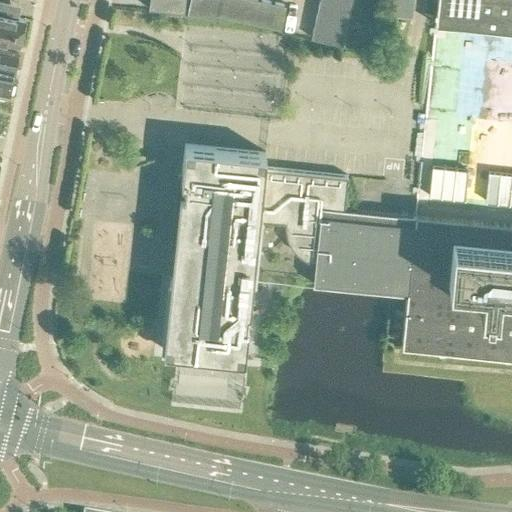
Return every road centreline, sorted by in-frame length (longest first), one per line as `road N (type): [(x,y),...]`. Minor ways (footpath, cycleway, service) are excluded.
road 1 (tertiary): [(0,315),(69,0)]
road 2 (tertiary): [(280,492),(0,429)]
road 3 (unknown): [(258,134),(381,142),(393,123),(390,100),(347,88)]
road 4 (tertiary): [(399,511),(280,492)]
